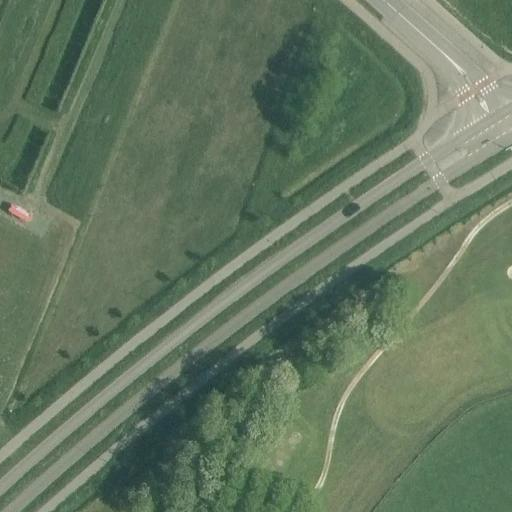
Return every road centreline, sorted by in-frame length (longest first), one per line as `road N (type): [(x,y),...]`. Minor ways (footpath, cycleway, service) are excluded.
road 1 (tertiary): [(478,128),(306,242),(0,489)]
road 2 (tertiary): [(12,511),(196,357),(490,150)]
